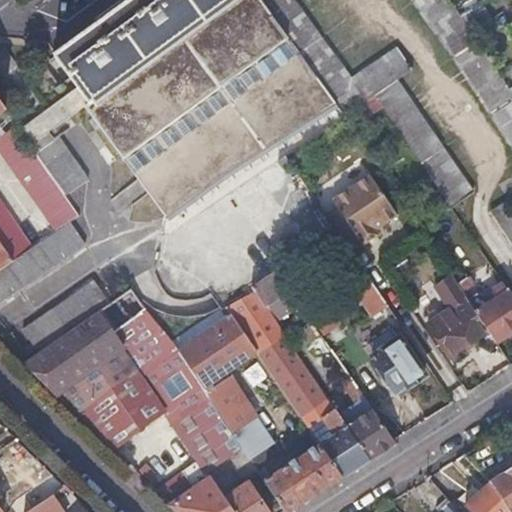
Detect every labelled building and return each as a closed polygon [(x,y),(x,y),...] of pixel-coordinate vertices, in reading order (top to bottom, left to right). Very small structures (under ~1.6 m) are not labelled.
[(334,100),(260,0),(122,0),(52,52),(55,54),(53,55),(76,86),(85,99),(88,103),(84,106),(166,218),(218,179),(334,100)] [(260,0),(334,100),(343,113),(372,93),(447,206),(470,191),(397,78),(411,67),(396,44),(350,75),(295,0),(417,0),(454,50),(511,140),(511,92),(508,86),(495,66),(479,41),(472,31),(460,15),(449,0),(260,0)] [(491,18),(481,3),(460,15),(472,31),(491,18)] [(32,138),(85,99),(76,86),(23,124),(32,138)] [(0,244),(10,258),(30,245),(0,201),(0,112),(4,109),(0,103),(0,244)] [(28,186),(57,226),(64,221),(77,212),(62,191),(31,148),(14,124),(0,134),(0,151),(26,188),(28,186)] [(54,133),(31,148),(62,191),(84,177),(54,133)] [(394,214),(367,174),(331,198),(337,207),(325,214),(347,247),(358,239),(361,243),(376,233),(373,228),(384,221),(394,214)] [(422,197),(406,208),(410,214),(426,203),(422,197)] [(511,208),(507,200),(493,209),(511,239),(511,208)] [(30,245),(10,258),(0,265),(0,294),(79,242),(64,221),(57,226),(30,245)] [(387,226),(384,221),(373,228),(376,233),(387,226)] [(0,265),(10,258),(0,244),(0,265)] [(375,311),(385,305),(352,254),(335,265),(369,315),(375,311)] [(464,265),(450,274),(467,301),(472,299),(467,292),(473,288),(467,278),(471,275),(464,265)] [(255,287),(258,291),(267,305),(292,289),(279,270),(255,287)] [(19,329),(35,353),(109,305),(93,281),(19,329)] [(483,297),(477,298),(472,299),(467,301),(494,342),(511,330),(511,304),(497,282),(486,288),(483,297)] [(315,285),(302,305),(322,334),(338,324),(322,300),(322,297),(315,285)] [(229,309),(233,315),(256,349),(307,426),(320,417),(334,436),(320,445),(342,479),(373,458),(350,424),(267,305),(258,291),(229,309)] [(198,460),(205,471),(225,458),(241,447),(203,390),(200,386),(178,351),(174,346),(129,292),(109,305),(35,353),(22,362),(93,431),(144,396),(158,416),(164,412),(198,460)] [(484,332),(474,316),(463,299),(426,324),(447,357),(484,332)] [(385,305),(375,311),(384,323),(394,317),(385,305)] [(233,315),(178,351),(200,386),(256,349),(233,315)] [(382,338),(400,326),(394,317),(384,323),(376,328),(382,338)] [(370,356),(382,373),(394,391),(406,384),(407,386),(427,372),(402,335),(370,356)] [(348,390),(355,385),(339,360),(331,365),(348,390)] [(227,374),(203,390),(241,447),(249,460),(273,444),(227,374)] [(357,401),(365,414),(372,409),(355,385),(350,389),(358,401),(357,401)] [(93,431),(111,449),(158,416),(144,396),(93,431)] [(365,414),(350,424),(373,458),(395,444),(372,409),(365,414)] [(291,511),(342,479),(320,445),(270,479),(264,483),(283,511),(291,511)] [(249,460),(241,447),(225,458),(240,480),(255,469),(249,460)] [(205,471),(198,460),(183,470),(154,489),(161,496),(188,478),(194,486),(169,504),(177,511),(233,511),(224,498),(205,471)] [(263,468),(257,472),(264,483),(270,479),(263,468)] [(511,511),(511,468),(490,483),(510,511),(511,511)] [(469,511),(510,511),(490,483),(489,484),(465,506),(469,511)] [(265,511),(245,484),(224,498),(233,511),(265,511)] [(25,511),(62,511),(50,494),(25,511)] [(457,511),(447,501),(437,510),(438,511),(457,511)]
